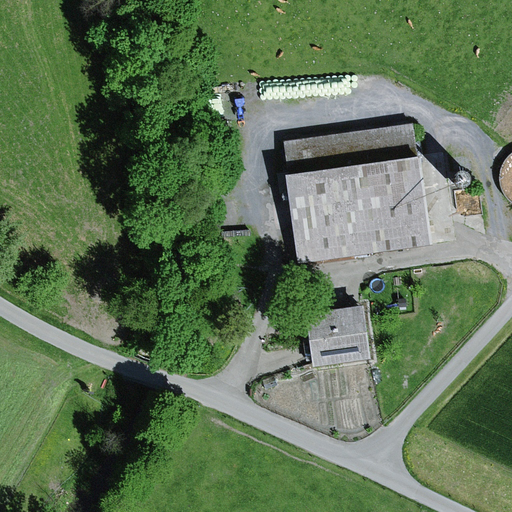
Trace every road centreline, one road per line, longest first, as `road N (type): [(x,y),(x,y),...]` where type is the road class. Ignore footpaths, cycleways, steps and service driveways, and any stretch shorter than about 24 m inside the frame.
road 1 (track): [(0,306),(330,450),(376,460)]
road 2 (track): [(376,460),(511,305)]
